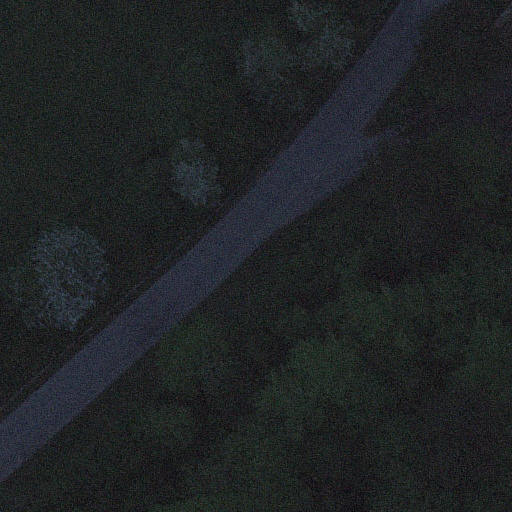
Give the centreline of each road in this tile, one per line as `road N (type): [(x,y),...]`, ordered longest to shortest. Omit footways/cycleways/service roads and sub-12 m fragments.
road 1 (tertiary): [(0,463),(269,212),(432,0)]
road 2 (track): [(373,84),(511,62)]
